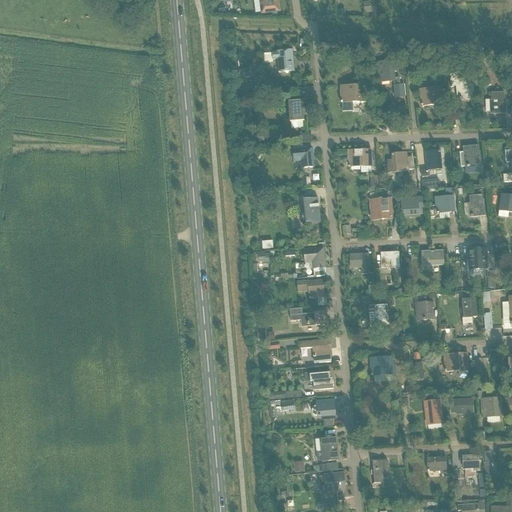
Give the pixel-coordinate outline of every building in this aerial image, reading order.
[(254,0),(256,12),(261,12),(262,13),(262,12),(269,11),(269,12),(279,11),(278,4),(276,4),(275,0),(254,0)] [(368,2),(362,3),(363,13),(370,12),(368,2)] [(324,42),(323,49),(335,50),(336,44),(324,42)] [(292,50),(277,52),(277,53),(277,59),(278,73),(294,72),(292,50)] [(390,52),(391,59),(391,62),(377,63),(379,83),(394,81),(393,72),(397,72),(397,68),(399,68),(397,51),(390,52)] [(449,74),(449,75),(451,88),(455,87),(457,102),(472,100),(470,78),(457,79),(456,74),(449,74)] [(402,85),(392,86),(393,98),(403,97),(402,85)] [(358,86),(350,86),(340,87),(341,103),(364,103),(363,86),(358,87),(358,86)] [(419,90),(420,97),(421,106),(444,104),(442,88),(419,90)] [(491,93),(491,114),(494,114),(494,113),(504,113),(504,93),(491,93)] [(304,122),(303,101),(288,102),(290,123),(304,122)] [(478,146),(462,147),(463,153),(460,153),(461,167),(467,167),(469,167),(480,166),(478,146)] [(312,148),(292,150),(294,162),(301,161),(301,169),(313,168),(312,148)] [(348,167),(358,167),(360,167),(361,173),(371,173),(371,162),(366,162),(366,151),(348,151),(348,167)] [(425,153),(427,163),(427,171),(441,170),(441,163),(440,153),(440,151),(437,151),(437,152),(425,153)] [(386,161),(387,174),(408,172),(408,178),(414,177),(412,153),(394,155),(394,154),(391,154),(391,157),(392,157),(392,160),(386,161)] [(431,181),(422,182),(423,190),(432,189),(431,181)] [(469,197),(470,203),(463,204),(465,217),(470,216),(471,217),(473,217),(473,216),(484,215),(482,195),(469,197)] [(511,197),(501,196),(498,217),(507,219),(508,213),(511,213),(511,197)] [(401,199),(401,202),(402,216),(424,215),(423,197),(401,199)] [(436,199),(436,204),(437,214),(454,212),(453,198),(436,199)] [(320,223),(318,199),(303,201),(304,214),(302,215),(303,222),(305,221),(305,225),(320,223)] [(371,201),(371,206),(373,220),(389,219),(391,219),(391,216),(389,199),(371,201)] [(342,228),(343,235),(350,235),(349,227),(342,228)] [(262,249),(272,248),(272,241),(261,242),(262,249)] [(323,249),(304,251),(305,263),(305,265),(306,271),(313,270),(325,269),(323,249)] [(486,250),(466,251),(467,273),(487,272),(486,250)] [(431,252),(421,252),(421,267),(444,266),(443,251),(433,252),(433,251),(431,252)] [(381,254),(381,264),(382,269),(399,269),(398,253),(381,254)] [(259,263),(270,261),(269,254),(258,256),(259,263)] [(350,269),(361,269),(361,275),(369,275),(369,274),(369,272),(369,268),(369,267),(368,254),(350,255),(350,269)] [(506,258),(497,259),(497,267),(506,267),(508,266),(507,258),(506,258)] [(495,289),(495,278),(487,278),(488,289),(495,289)] [(308,281),(297,282),(298,289),(309,288),(309,293),(310,299),(318,299),(324,298),(323,281),(313,282),(308,282),(308,281)] [(476,300),(461,301),(463,315),(469,315),(470,318),(477,317),(477,318),(478,318),(476,300)] [(415,304),(416,308),(417,321),(423,320),(423,321),(425,321),(425,320),(433,320),(432,309),(434,309),(433,303),(415,304)] [(387,305),(368,307),(370,327),(389,325),(387,305)] [(302,315),(289,316),(290,322),(300,321),(301,326),(315,325),(319,324),(319,326),(327,325),(326,313),(302,315)] [(484,330),(492,330),(492,313),(484,313),(484,330)] [(313,348),(314,358),(314,364),(330,362),(328,341),(300,343),(300,350),(313,348)] [(444,356),(444,366),(445,372),(458,372),(458,376),(461,378),(468,378),(468,367),(467,354),(444,356)] [(393,358),(387,358),(370,359),(371,376),(396,375),(395,366),(393,366),(393,358)] [(472,361),(472,374),(477,374),(477,381),(483,380),(482,374),(482,359),(475,359),(475,361),(472,361)] [(333,389),(332,380),(330,380),(329,372),(309,373),(310,382),(313,382),(314,391),(333,389)] [(481,400),(481,408),(481,418),(501,417),(500,399),(481,400)] [(293,400),(281,401),(282,411),(294,410),(293,400)] [(335,416),(334,400),(324,401),(316,402),(316,407),(315,407),(314,407),(314,408),(313,408),(312,409),(312,410),(312,411),(311,411),(311,412),(312,413),(312,414),(312,415),(313,415),(314,416),(315,416),(316,417),(318,416),(318,417),(325,417),(335,416)] [(451,402),(451,405),(451,415),(457,414),(467,414),(472,413),(472,401),(451,402)] [(441,421),(440,411),(439,402),(435,402),(425,403),(426,413),(427,423),(441,421)] [(339,461),(337,436),(319,438),(319,440),(315,440),(316,451),(317,452),(321,452),(321,463),(339,461)] [(462,457),(462,461),(463,467),(463,470),(464,470),(465,478),(474,478),(473,472),(479,472),(479,466),(478,456),(474,456),(462,457)] [(427,459),(427,469),(428,473),(440,472),(440,474),(446,474),(445,458),(427,459)] [(383,479),(387,479),(385,461),(372,462),(374,484),(383,483),(383,479)] [(333,476),(324,477),(326,492),(326,493),(337,492),(338,502),(344,501),(343,491),(345,491),(343,475),(333,476)] [(491,508),(491,510),(491,511),(510,511),(511,502),(506,502),(506,508),(491,508)]
